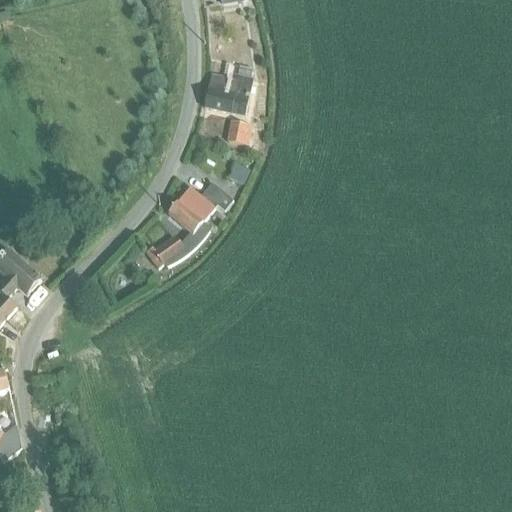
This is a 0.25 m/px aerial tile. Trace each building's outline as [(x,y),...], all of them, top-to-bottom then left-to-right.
[(250,0),(220,0),(222,9),(245,4),(251,4),(250,0)] [(9,13),(0,15),(0,25),(12,22),(9,13)] [(222,72),(239,73),(240,60),(223,60),(222,72)] [(209,93),(206,112),(247,120),(255,83),(252,82),(254,72),(241,70),(239,79),(235,78),(234,83),(213,79),(209,93)] [(232,125),(228,145),(259,152),(262,133),(262,131),(232,125)] [(236,167),(230,181),(243,187),(249,173),(236,167)] [(154,251),(147,256),(159,272),(165,268),(168,272),(196,254),(212,233),(204,227),(218,210),(226,215),(235,204),(213,187),(202,200),(191,192),(169,219),(192,239),(182,250),(175,241),(156,255),(154,251)] [(0,331),(18,312),(9,303),(18,292),(28,301),(43,285),(39,282),(39,278),(31,272),(27,270),(8,252),(0,259),(0,278),(7,285),(0,293),(0,331)] [(36,311),(53,296),(46,288),(29,303),(36,311)] [(0,459),(6,467),(23,453),(18,430),(17,430),(9,437),(0,431),(0,398),(11,395),(5,374),(4,375),(0,365),(0,459)]
